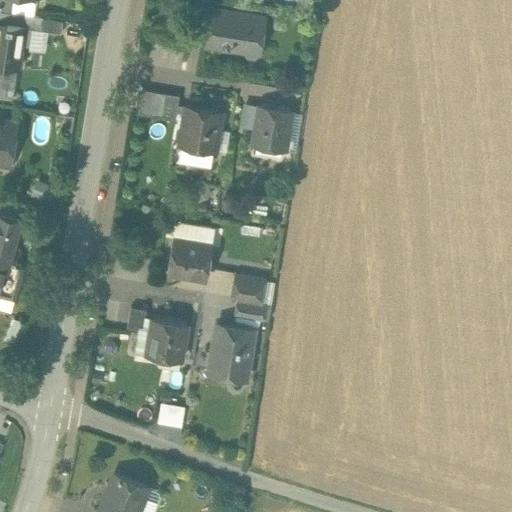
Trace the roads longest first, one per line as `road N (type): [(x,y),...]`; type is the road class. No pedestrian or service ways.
road 1 (tertiary): [(53,415),(121,0)]
road 2 (track): [(362,511),(96,420),(53,415)]
